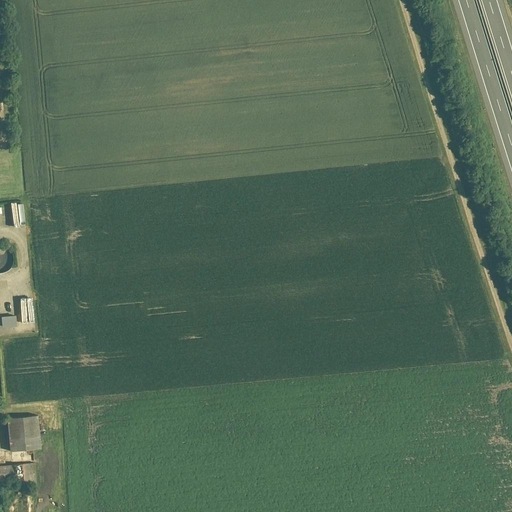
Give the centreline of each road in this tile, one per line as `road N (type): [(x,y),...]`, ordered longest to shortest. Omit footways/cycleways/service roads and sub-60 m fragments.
road 1 (track): [(511,341),(401,0)]
road 2 (motorway): [(466,0),(511,145)]
